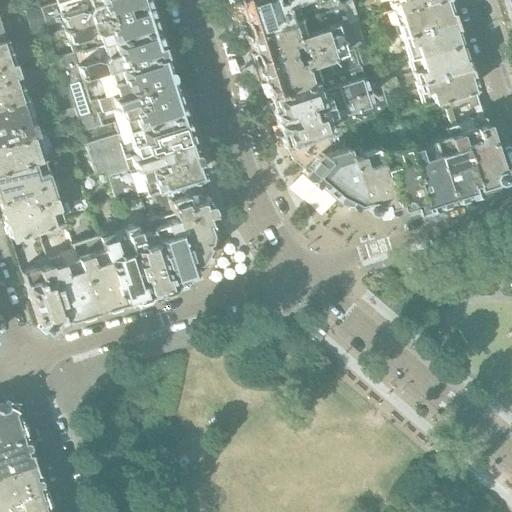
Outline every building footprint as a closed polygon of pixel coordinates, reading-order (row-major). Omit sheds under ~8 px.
[(45,34),(142,3),(141,0),(66,0),(54,4),(53,2),(38,7),(42,19),(41,20),(45,34)] [(244,0),(235,3),(245,35),(310,13),(339,3),(337,0),(274,0),(273,0),(244,0)] [(345,19),(347,25),(355,22),(356,22),(349,0),(340,3),(345,19)] [(425,0),(386,0),(390,11),(425,0)] [(449,18),(443,0),(425,0),(390,11),(395,25),(392,27),(394,34),(397,34),(449,18)] [(150,27),(142,3),(62,29),(69,52),(70,54),(150,27)] [(42,25),(37,9),(23,14),(28,30),(42,25)] [(316,29),(310,13),(245,35),(264,94),(359,62),(347,25),(345,19),(341,21),(339,16),(324,21),(325,26),(316,29)] [(457,41),(449,18),(397,34),(405,57),(457,41)] [(355,22),(347,25),(355,48),(363,45),(355,22)] [(150,27),(70,54),(69,52),(54,58),(57,68),(62,82),(77,77),(78,81),(159,54),(150,27)] [(0,77),(14,73),(2,38),(0,38),(0,77)] [(464,65),(457,41),(405,57),(413,81),(464,65)] [(124,130),(125,132),(178,115),(159,54),(78,81),(77,77),(50,86),(62,123),(74,119),(82,143),(124,130)] [(273,120),(324,104),(367,89),(362,76),(321,89),(318,79),(360,65),(359,62),(264,94),(264,96),(273,120)] [(464,65),(413,81),(421,105),(444,98),(472,89),(467,73),(464,65)] [(0,103),(21,96),(14,74),(14,73),(0,77),(0,103)] [(324,104),(273,120),(281,146),(282,145),(322,132),(386,111),(383,100),(380,91),(378,86),(367,89),(324,104)] [(395,86),(380,91),(383,100),(398,95),(395,87),(395,86)] [(448,108),(450,109),(465,104),(476,100),(472,89),(444,98),(448,108)] [(33,133),(21,96),(0,103),(0,131),(2,130),(6,142),(33,133)] [(475,117),(454,123),(452,125),(475,192),(491,187),(493,186),(492,181),(499,179),(500,176),(481,116),(476,100),(465,104),(467,108),(472,107),(475,117)] [(466,195),(475,192),(452,125),(454,123),(450,109),(448,108),(443,110),(449,125),(443,128),(445,134),(429,140),(449,200),(466,195)] [(155,149),(186,140),(178,115),(125,132),(124,130),(82,143),(92,174),(103,171),(102,170),(112,167),(114,173),(126,170),(128,174),(160,162),(155,149)] [(449,200),(429,140),(414,145),(412,137),(406,139),(400,124),(395,126),(422,208),(449,200)] [(422,208),(395,126),(390,127),(396,142),(388,145),(390,149),(376,154),(373,147),(371,148),(392,209),(392,210),(398,213),(411,209),(412,211),(422,208)] [(0,131),(0,170),(38,158),(51,153),(44,130),(33,133),(6,142),(2,130),(0,131)] [(326,143),(322,132),(282,145),(290,160),(302,170),(299,173),(314,185),(316,183),(335,200),(353,208),(361,205),(342,145),(340,138),(326,143)] [(112,167),(102,170),(103,171),(112,201),(136,194),(137,194),(153,189),(196,175),(197,175),(186,140),(155,149),(160,162),(128,174),(126,170),(114,173),(112,167)] [(392,209),(371,148),(357,153),(355,145),(345,148),(344,144),(342,145),(361,205),(363,209),(366,211),(373,209),(373,210),(379,213),(392,209)] [(26,210),(52,201),(42,171),(38,158),(0,170),(0,198),(20,192),(26,210)] [(76,173),(66,176),(69,186),(79,183),(79,182),(76,173)] [(168,210),(166,204),(183,199),(182,197),(192,193),(201,198),(200,195),(201,189),(196,175),(153,189),(160,212),(168,210)] [(66,176),(55,180),(58,189),(62,188),(69,186),(66,176)] [(20,192),(0,198),(0,215),(7,235),(7,237),(28,230),(35,228),(49,224),(44,210),(54,207),(52,201),(26,210),(20,192)] [(169,212),(190,269),(189,267),(198,264),(197,260),(200,259),(206,247),(205,244),(207,244),(210,231),(206,221),(208,221),(207,218),(209,213),(206,204),(201,200),(201,198),(192,193),(182,197),(183,199),(166,204),(168,210),(169,212)] [(191,273),(190,269),(169,212),(145,219),(149,230),(167,286),(180,282),(182,276),(191,273)] [(165,291),(167,286),(149,230),(136,234),(133,224),(120,228),(124,239),(142,294),(151,291),(156,294),(165,291)] [(35,228),(28,230),(32,242),(38,240),(39,240),(35,228)] [(142,294),(124,239),(112,243),(109,232),(96,236),(118,302),(126,299),(131,302),(140,299),(142,294)] [(115,307),(118,302),(96,236),(95,235),(69,243),(72,256),(90,310),(100,307),(106,310),(115,307)] [(88,316),(90,310),(72,256),(59,260),(58,256),(50,258),(48,251),(45,239),(38,241),(44,259),(62,317),(63,319),(73,316),(79,319),(88,316)] [(53,320),(62,317),(44,259),(32,262),(33,267),(18,272),(35,323),(41,329),(50,326),(53,320)] [(439,274),(438,270),(425,275),(427,282),(441,278),(439,274)] [(300,329),(289,342),(307,357),(318,344),(300,329)] [(0,440),(20,434),(16,424),(14,416),(13,416),(10,407),(9,406),(9,408),(4,409),(3,405),(3,403),(2,403),(0,403),(0,440)] [(0,469),(28,460),(20,434),(0,440),(0,469)] [(0,511),(44,511),(28,460),(0,469),(0,511)]
